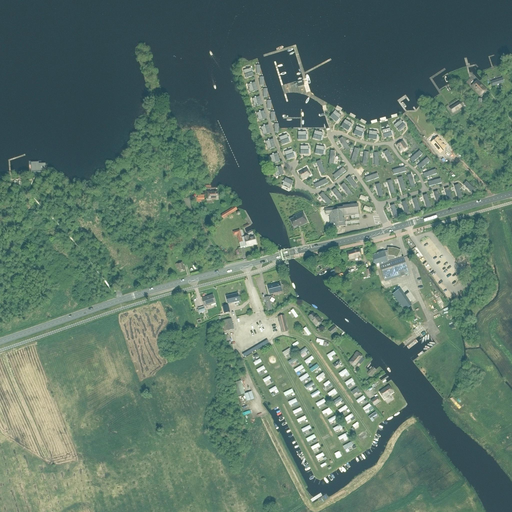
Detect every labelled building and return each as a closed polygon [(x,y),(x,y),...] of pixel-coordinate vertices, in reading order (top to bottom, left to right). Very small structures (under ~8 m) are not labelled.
[(251,68),(243,71),(246,79),(254,76),(251,68)] [(475,90),(481,96),(487,90),(481,84),(481,85),(478,81),(472,87),(475,90)] [(258,90),(255,82),(248,85),(250,93),(258,90)] [(254,107),(262,105),(260,97),(252,99),(254,107)] [(449,109),(452,113),(461,107),(459,103),(449,109)] [(267,119),(264,111),(256,113),(259,121),(267,119)] [(330,117),(336,123),(341,116),(335,111),(330,117)] [(341,127),(347,131),(352,124),(345,120),(341,127)] [(399,132),(405,127),(400,120),(394,125),(399,132)] [(271,133),(269,125),(261,127),(263,135),(271,133)] [(356,127),(353,135),(361,137),(364,130),(356,127)] [(384,139),(392,136),(390,129),(382,131),(384,139)] [(323,133),(315,131),(312,139),(320,141),(323,133)] [(376,140),(377,132),(369,131),(368,140),(376,140)] [(298,140),(306,140),(306,132),(298,132),(298,140)] [(282,145),(290,143),(287,135),(279,138),(282,145)] [(275,147),(273,139),(265,142),(268,150),(275,147)] [(349,148),(343,139),(339,141),(345,150),(349,148)] [(397,146),(402,152),(407,148),(403,142),(397,146)] [(433,147),(430,149),(434,155),(436,158),(440,156),(437,153),(443,149),(439,143),(433,147)] [(316,146),(315,154),(323,156),(324,148),(316,146)] [(308,155),(308,147),(300,147),(300,155),(308,155)] [(292,150),(284,152),(287,160),(294,158),(292,150)] [(384,154),(389,163),(393,161),(388,152),(384,154)] [(410,159),(413,162),(422,155),(419,152),(410,159)] [(280,162),(277,154),(270,156),(272,164),(280,162)] [(421,169),(429,162),(426,159),(418,166),(421,169)] [(320,174),(325,172),(321,162),(316,163),(320,174)] [(281,167),(273,169),(276,177),(284,175),(281,167)] [(308,169),(300,174),(303,180),(311,175),(308,169)] [(342,169),(333,175),(336,179),(345,172),(342,169)] [(289,189),(293,181),(285,178),(282,186),(289,189)] [(354,189),(357,186),(350,178),(347,181),(354,189)] [(317,188),(327,184),(325,180),(315,184),(317,188)] [(475,190),(467,182),(464,185),(471,193),(475,190)] [(341,187),(348,196),(351,193),(344,184),(341,187)] [(339,201),(343,198),(336,189),(332,192),(339,201)] [(207,200),(218,199),(217,192),(207,192),(207,200)] [(323,194),(320,197),(327,205),(331,201),(323,194)] [(358,205),(338,207),(338,208),(325,209),(326,215),(330,215),(331,228),(346,226),(345,218),(344,217),(360,215),(358,205)] [(221,215),(223,219),(238,209),(236,206),(221,215)] [(296,217),(290,220),(294,228),(300,225),(301,226),(308,223),(303,213),(296,216),(296,217)] [(243,242),(239,230),(232,232),(233,236),(237,235),(239,243),(243,242)] [(250,238),(249,236),(249,235),(244,237),(246,246),(247,246),(247,247),(256,244),(255,237),(250,238)] [(384,251),(372,255),(376,266),(380,265),(385,281),(401,276),(401,277),(405,276),(405,275),(409,274),(403,258),(402,258),(401,254),(399,253),(401,251),(396,250),(392,249),(388,249),(388,251),(384,251)] [(359,250),(348,253),(350,260),(358,257),(359,261),(362,260),(361,256),(359,250)] [(186,271),(183,262),(176,264),(178,269),(179,268),(181,273),(186,271)] [(280,284),(269,287),(271,294),(282,291),(280,284)] [(400,289),(393,294),(404,310),(411,305),(400,289)] [(229,304),(240,301),(239,294),(227,297),(229,304)] [(214,295),(203,299),(206,307),(216,303),(214,295)] [(309,317),(315,325),(317,323),(318,325),(322,322),(318,317),(317,318),(313,313),(309,317)] [(279,317),(283,333),(288,331),(284,316),(279,317)] [(223,321),(225,331),(234,329),(232,319),(223,321)] [(332,335),(338,330),(335,326),(329,331),(332,335)] [(349,363),(354,367),(363,357),(359,354),(356,357),(355,356),(349,363)] [(367,373),(370,375),(376,369),(373,367),(367,373)] [(245,394),(241,381),(231,384),(235,397),(244,394),(245,394)] [(389,386),(380,393),(385,400),(388,398),(388,397),(393,393),(389,386)] [(254,399),(251,392),(245,394),(244,394),(246,402),(254,399)] [(377,397),(371,401),(374,406),(380,402),(377,397)]
